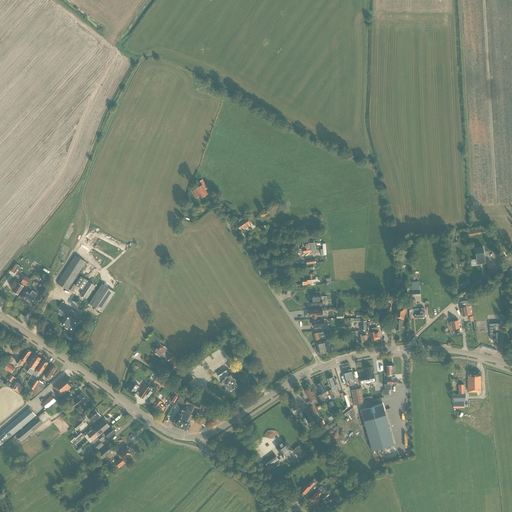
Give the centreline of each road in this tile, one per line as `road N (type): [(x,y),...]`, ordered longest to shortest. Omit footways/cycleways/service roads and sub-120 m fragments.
road 1 (tertiary): [(202,436),(173,435),(0,315)]
road 2 (residential): [(322,367),(213,199)]
road 3 (tertiary): [(202,436),(322,367)]
road 4 (residential): [(410,348),(511,258)]
road 5 (unclassified): [(304,511),(210,453),(202,436)]
